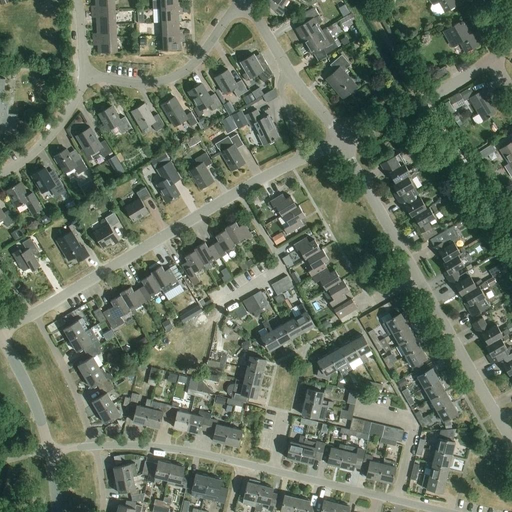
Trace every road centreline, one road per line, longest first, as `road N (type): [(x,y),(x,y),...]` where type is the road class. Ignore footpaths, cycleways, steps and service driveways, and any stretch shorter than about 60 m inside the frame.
road 1 (residential): [(439,511),(182,451),(93,446)]
road 2 (unclassified): [(498,421),(339,143)]
road 3 (unclassified): [(33,314),(302,159)]
road 4 (residential): [(82,75),(143,85),(167,79),(188,69),(246,2)]
road 5 (unclassified): [(339,143),(492,58)]
road 6 (residential): [(93,446),(33,314)]
road 7 (residential): [(0,174),(50,134),(82,75)]
road 8 (unclassified): [(48,451),(0,336)]
